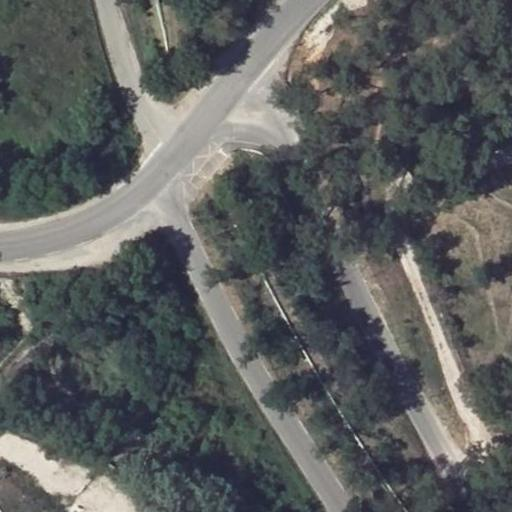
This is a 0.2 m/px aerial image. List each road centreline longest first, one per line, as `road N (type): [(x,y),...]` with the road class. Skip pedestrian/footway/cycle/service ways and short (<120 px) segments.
road 1 (unclassified): [(233,83),(295,148),(357,298),(478,511)]
road 2 (unknown): [(486,511),(394,193),(417,176),(511,166)]
road 3 (unclassified): [(348,511),(238,345),(150,183)]
road 4 (residential): [(104,0),(125,72),(172,158)]
road 5 (tertiary): [(150,183),(81,227),(0,246)]
